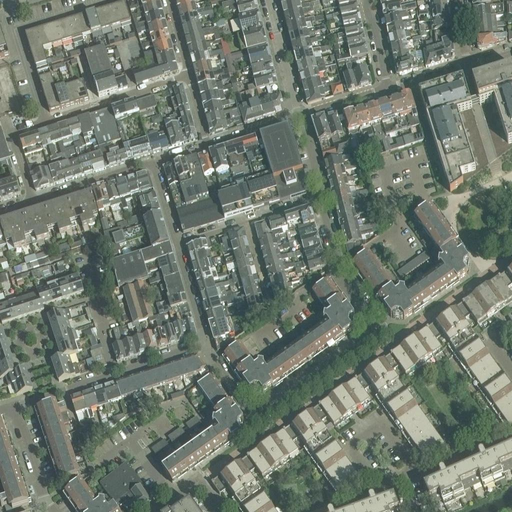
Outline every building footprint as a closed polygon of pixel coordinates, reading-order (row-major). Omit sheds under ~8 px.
[(130,12),(143,8),(160,4),(159,0),(136,0),(138,7),(130,9),(130,12)] [(180,0),(176,1),(178,10),(195,6),(194,1),(196,0),(204,0),(205,4),(211,2),(209,0),(180,0)] [(229,6),(229,9),(256,2),(255,0),(236,0),(237,2),(231,3),(232,5),(229,6)] [(303,0),(298,1),(281,6),(284,16),(301,12),(309,10),(308,5),(305,6),(303,0)] [(447,0),(429,2),(430,8),(432,8),(433,12),(450,10),(448,0),(447,0)] [(241,16),(258,11),(256,2),(229,9),(230,12),(233,11),(234,13),(240,11),(241,16)] [(384,17),(408,12),(417,10),(416,5),(400,9),(399,3),(382,7),(384,17)] [(120,6),(115,7),(121,26),(131,23),(125,4),(120,6)] [(143,8),(144,14),(132,17),(133,22),(137,21),(144,19),(144,18),(145,17),(146,19),(163,15),(160,4),(143,8)] [(198,16),(195,6),(178,10),(181,21),(198,16)] [(336,19),(337,19),(359,15),(357,6),(340,9),(341,15),(336,16),(336,19)] [(503,6),(490,7),(490,9),(474,11),(475,21),(491,19),(504,17),(503,6)] [(105,10),(111,29),(121,26),(115,7),(110,8),(110,9),(105,10)] [(301,12),(284,16),(287,26),(304,22),(303,19),(302,16),(314,13),(313,9),(309,10),(301,12)] [(100,12),(96,13),(101,32),(111,29),(105,10),(100,12)] [(433,17),(434,22),(451,20),(450,10),(433,12),(430,12),(431,17),(433,17)] [(91,15),(86,16),(92,35),(101,32),(96,13),(91,15)] [(239,18),(243,35),(263,30),(259,13),(239,18)] [(181,21),(183,29),(200,25),(199,20),(206,18),(205,14),(198,16),(181,21)] [(384,19),(387,29),(402,26),(401,21),(406,20),(405,14),(384,19)] [(146,19),(147,24),(138,26),(137,21),(133,22),(137,31),(165,24),(163,15),(146,19)] [(344,28),(361,24),(359,15),(337,19),(338,22),(342,21),(344,28)] [(82,38),(92,35),(86,16),(81,18),(76,19),(82,38)] [(71,21),(66,23),(72,41),(82,38),(76,19),(71,21)] [(304,22),(287,26),(289,36),(306,31),(309,31),(314,30),(312,25),(315,24),(314,19),(304,22)] [(491,19),(475,21),(477,40),(505,38),(505,35),(500,35),(500,32),(497,32),(497,23),(492,23),(491,19)] [(435,31),(452,30),(451,20),(434,22),(431,22),(432,27),(434,27),(435,31)] [(56,25),(62,44),(72,41),(66,23),(61,24),(56,25)] [(168,35),(165,24),(137,31),(138,36),(142,36),(141,34),(149,32),(151,39),(168,35)] [(387,29),(389,39),(404,35),(403,31),(411,29),(410,24),(402,26),(387,29)] [(52,27),(47,29),(53,47),(62,44),(56,25),(52,27)] [(186,41),(211,34),(210,30),(202,32),(200,25),(183,29),(186,41)] [(338,40),(363,35),(361,25),(344,29),(346,35),(337,37),(338,40)] [(42,30),(37,31),(43,50),(53,47),(47,29),(42,30)] [(267,46),(263,30),(243,35),(247,51),(267,46)] [(306,31),(289,36),(292,46),(309,42),(308,39),(308,36),(315,34),(314,30),(309,31),(306,31)] [(25,35),(36,68),(48,65),(43,50),(37,31),(34,32),(34,33),(25,35)] [(186,41),(189,49),(205,44),(204,40),(215,37),(216,43),(221,42),(218,32),(211,34),(186,41)] [(389,39),(391,48),(406,45),(405,40),(410,39),(409,34),(404,35),(389,39)] [(168,35),(151,39),(152,45),(151,45),(150,45),(141,47),(142,51),(153,48),(171,44),(168,35)] [(348,48),(365,44),(363,35),(338,40),(339,44),(347,42),(348,48)] [(507,37),(505,38),(477,40),(477,41),(478,50),(481,52),(494,48),(507,44),(507,37)] [(0,38),(0,61),(10,58),(3,38),(0,38)] [(453,39),(446,41),(443,42),(448,62),(453,60),(455,57),(453,39)] [(309,42),(292,46),(294,56),(312,52),(310,46),(318,44),(317,40),(309,42)] [(424,52),(426,68),(436,66),(433,49),(432,41),(429,42),(430,44),(426,44),(427,51),(424,52)] [(436,66),(448,62),(443,42),(436,44),(437,48),(433,49),(436,66)] [(391,48),(393,58),(414,53),(416,53),(414,43),(406,45),(391,48)] [(173,55),(171,44),(153,48),(154,53),(146,55),(146,54),(143,54),(145,60),(155,58),(156,59),(157,59),(173,55)] [(191,60),(208,55),(212,54),(210,46),(212,46),(212,44),(205,46),(205,44),(189,49),(191,60)] [(337,63),(368,56),(366,46),(349,50),(350,56),(343,57),(336,59),(337,63)] [(248,53),(252,70),(272,64),(268,48),(248,53)] [(107,58),(106,52),(104,49),(103,49),(97,51),(91,53),(85,55),(88,64),(107,58)] [(312,52),(294,56),(297,66),(314,61),(313,59),(313,56),(321,54),(320,49),(312,52)] [(191,60),(194,69),(210,65),(209,60),(220,57),(221,62),(225,61),(223,52),(212,54),(191,60)] [(395,67),(410,64),(416,62),(414,53),(393,58),(395,67)] [(137,86),(178,73),(173,55),(157,59),(156,59),(159,67),(149,70),(133,75),(137,86)] [(110,68),(107,58),(88,64),(91,74),(110,68)] [(314,61),(297,66),(299,75),(319,70),(326,69),(324,63),(326,63),(325,58),(314,61)] [(416,62),(410,64),(395,67),(397,75),(400,77),(418,71),(416,62)] [(213,75),(222,73),(221,70),(217,71),(216,63),(210,65),(194,69),(197,80),(213,75)] [(272,64),(252,70),(245,72),(246,76),(252,74),(254,79),(275,74),(272,64)] [(366,68),(358,71),(356,64),(350,66),(357,91),(371,86),(366,68)] [(51,77),(48,65),(36,68),(39,80),(51,77)] [(342,76),(348,94),(357,91),(350,66),(346,67),(348,74),(342,76)] [(91,74),(94,83),(113,77),(110,68),(91,74)] [(319,70),(299,75),(302,86),(319,81),(318,75),(327,73),(326,69),(319,70)] [(470,89),(473,96),(469,98),(463,79),(419,93),(450,194),(463,184),(511,148),(511,70),(501,74),(503,78),(489,82),(488,78),(472,83),(474,88),(470,89)] [(216,84),(214,79),(224,77),(229,75),(228,71),(222,73),(197,80),(199,89),(216,84)] [(278,85),(275,76),(254,82),(256,87),(249,89),(249,90),(246,91),(246,93),(250,93),(268,88),(270,87),(278,85)] [(58,111),(62,110),(56,91),(51,77),(39,80),(50,114),(58,111)] [(94,83),(99,98),(118,92),(115,81),(113,77),(94,83)] [(118,92),(126,90),(122,79),(115,81),(118,92)] [(319,81),(302,86),(305,95),(322,91),(326,90),(324,84),(328,83),(327,82),(327,79),(321,81),(319,81)] [(74,86),(80,105),(85,103),(84,103),(89,101),(84,83),(74,86)] [(218,95),(216,84),(199,89),(202,99),(218,95)] [(74,86),(65,89),(71,107),(75,106),(80,105),(74,86)] [(345,94),(343,86),(331,89),(333,98),(345,94)] [(268,88),(270,96),(271,99),(275,116),(285,113),(281,96),(274,98),(270,87),(268,88)] [(169,92),(172,103),(186,99),(183,88),(169,92)] [(65,89),(56,91),(62,110),(66,109),(71,107),(65,89)] [(322,91),(305,95),(307,106),(325,101),(322,91)] [(261,103),(255,104),(254,99),(252,100),(250,93),(246,93),(250,106),(255,123),(266,120),(261,103)] [(202,99),(204,108),(221,104),(220,103),(225,101),(223,94),(218,95),(202,99)] [(245,126),(255,123),(250,106),(243,108),(240,95),(234,97),(238,111),(240,120),(243,119),(245,126)] [(260,99),(261,103),(266,120),(275,116),(271,99),(270,96),(260,99)] [(400,99),(401,100),(410,130),(420,127),(410,96),(400,99)] [(151,109),(157,107),(154,97),(148,99),(151,109)] [(151,109),(148,99),(142,101),(145,111),(151,109)] [(188,108),(186,99),(172,103),(175,112),(188,108)] [(410,130),(401,100),(390,103),(399,134),(410,130)] [(145,111),(142,101),(136,103),(139,113),(145,111)] [(223,114),(222,109),(230,107),(228,102),(221,104),(204,108),(207,119),(223,114)] [(136,103),(113,111),(116,121),(117,125),(123,123),(141,117),(139,113),(136,103)] [(377,107),(386,138),(399,134),(390,103),(377,107)] [(366,111),(371,128),(374,138),(376,144),(387,141),(386,138),(377,107),(366,111)] [(175,115),(176,118),(178,123),(191,119),(188,108),(175,112),(176,114),(175,115)] [(116,121),(113,111),(89,118),(94,133),(98,144),(99,149),(112,145),(122,141),(116,121)] [(207,119),(209,128),(226,123),(224,118),(232,116),(234,121),(240,120),(238,111),(223,114),(207,119)] [(355,114),(360,131),(368,129),(369,131),(367,135),(368,140),(374,138),(371,128),(366,111),(355,114)] [(343,117),(349,135),(349,136),(352,138),(356,137),(357,139),(352,141),(353,145),(358,144),(360,150),(365,148),(360,131),(355,114),(355,113),(343,117)] [(178,123),(176,118),(175,115),(173,115),(174,118),(170,120),(164,122),(172,148),(184,145),(180,133),(178,123)] [(332,142),(333,147),(337,146),(336,144),(341,143),(339,137),(343,136),(337,115),(325,118),(332,142)] [(94,133),(89,118),(79,121),(86,147),(91,146),(88,138),(93,137),(92,134),(94,133)] [(332,142),(325,118),(315,121),(313,125),(321,152),(329,149),(328,143),(332,142)] [(194,129),(191,119),(178,123),(180,133),(194,129)] [(211,136),(228,131),(227,128),(236,125),(237,128),(242,127),(240,120),(234,121),(226,123),(209,128),(211,136)] [(68,125),(72,139),(79,137),(82,148),(86,147),(79,121),(68,125)] [(123,123),(117,125),(122,141),(126,152),(129,162),(152,155),(148,140),(141,143),(140,139),(134,141),(135,145),(131,146),(123,123)] [(58,128),(62,143),(63,146),(67,144),(67,146),(73,144),(72,139),(68,125),(58,128)] [(48,131),(53,146),(58,144),(61,156),(66,154),(63,146),(62,143),(58,128),(48,131)] [(180,133),(184,145),(197,141),(194,129),(180,133)] [(307,185),(290,130),(256,140),(259,151),(264,150),(272,177),(281,204),(281,205),(306,197),(303,186),(307,185)] [(38,134),(43,149),(48,147),(51,156),(56,155),(53,146),(48,131),(38,134)] [(152,155),(169,150),(164,133),(158,135),(157,135),(157,132),(149,135),(150,137),(147,138),(148,140),(152,155)] [(44,151),(43,149),(38,134),(20,140),(25,157),(44,151)] [(412,136),(396,141),(397,146),(390,148),(391,152),(415,145),(413,139),(412,136)] [(415,145),(423,142),(424,140),(423,136),(413,139),(415,145)] [(242,145),(254,182),(272,177),(264,150),(259,151),(256,140),(242,145)] [(94,156),(89,158),(94,173),(105,170),(106,169),(99,149),(98,144),(93,145),(96,156),(94,156)] [(112,145),(99,149),(106,169),(109,168),(128,162),(129,162),(126,152),(120,154),(119,148),(114,150),(112,145)] [(246,185),(254,182),(242,145),(223,150),(228,166),(229,166),(232,177),(235,188),(246,185)] [(0,164),(10,161),(5,146),(0,147),(0,164)] [(209,155),(216,177),(218,183),(222,182),(222,181),(232,177),(229,166),(228,166),(223,150),(209,155)] [(84,176),(79,161),(72,163),(71,157),(77,155),(76,151),(66,154),(69,164),(74,180),(84,176)] [(324,161),(336,158),(334,151),(322,154),(324,161)] [(74,180),(69,164),(66,154),(61,156),(56,157),(57,161),(62,159),(64,166),(59,167),(64,183),(74,180)] [(214,177),(216,177),(209,155),(198,158),(204,177),(213,174),(214,177)] [(84,176),(94,173),(89,158),(79,161),(84,176)] [(197,159),(185,162),(191,186),(204,182),(197,159)] [(357,166),(356,164),(356,163),(348,165),(347,163),(343,164),(342,159),(324,164),(327,174),(357,166)] [(181,189),(191,186),(185,162),(174,166),(181,189)] [(55,186),(50,170),(49,169),(42,171),(40,166),(34,168),(34,167),(29,168),(36,191),(55,186)] [(183,193),(181,189),(174,166),(164,169),(172,196),(183,193)] [(327,174),(329,183),(347,179),(345,173),(358,170),(357,166),(327,174)] [(64,183),(59,167),(50,170),(55,186),(64,183)] [(148,174),(136,178),(141,193),(153,189),(148,174)] [(281,204),(272,177),(254,182),(246,185),(255,212),(281,204)] [(348,184),(354,182),(353,177),(347,179),(329,183),(332,195),(350,191),(348,184)] [(136,178),(126,181),(131,196),(141,193),(136,178)] [(21,197),(16,181),(0,185),(0,198),(1,203),(21,197)] [(126,181),(115,184),(122,205),(123,210),(128,209),(126,203),(132,201),(131,196),(126,181)] [(183,193),(172,196),(184,234),(225,221),(218,198),(210,200),(204,182),(191,186),(181,189),(183,193)] [(115,184),(104,188),(111,208),(122,205),(115,184)] [(235,188),(231,189),(239,217),(255,212),(246,185),(235,188)] [(104,213),(103,210),(111,208),(104,188),(93,191),(98,207),(97,208),(99,214),(104,213)] [(239,217),(231,189),(221,192),(222,197),(218,198),(225,221),(226,222),(239,217)] [(369,197),(368,191),(351,195),(350,191),(332,195),(335,204),(352,200),(369,197)] [(139,198),(143,210),(158,206),(154,193),(139,198)] [(80,200),(68,204),(74,221),(79,220),(82,229),(88,227),(94,225),(91,215),(97,214),(91,196),(80,200)] [(338,216),(363,210),(372,208),(371,204),(354,208),(352,200),(335,204),(338,216)] [(57,207),(45,211),(51,229),(57,227),(60,236),(65,234),(72,232),(69,223),(74,221),(68,204),(57,207)] [(141,217),(142,222),(161,216),(158,206),(143,210),(145,216),(141,217)] [(442,254),(433,260),(432,266),(438,274),(412,293),(406,284),(400,284),(392,290),(367,254),(353,264),(391,318),(396,315),(401,315),(404,320),(467,275),(464,271),(464,266),(469,262),(431,209),(417,219),(442,254)] [(311,210),(285,218),(288,230),(289,233),(299,230),(315,225),(311,210)] [(340,226),(357,221),(356,217),(364,215),(363,210),(338,216),(340,226)] [(45,211),(23,218),(31,245),(32,247),(37,246),(38,248),(44,246),(43,241),(49,240),(46,230),(51,229),(45,211)] [(170,245),(161,216),(142,222),(104,234),(112,264),(124,260),(120,247),(149,238),(153,251),(170,245)] [(23,218),(0,225),(7,246),(13,244),(15,250),(31,245),(23,218)] [(269,223),(273,239),(281,237),(280,231),(286,229),(286,231),(288,230),(285,218),(269,223)] [(343,237),(372,230),(377,229),(376,224),(363,228),(362,223),(358,224),(357,221),(340,226),(343,237)] [(260,243),(273,239),(269,223),(255,227),(260,243)] [(300,235),(301,240),(318,236),(315,225),(299,230),(299,232),(298,233),(298,236),(300,235)] [(348,259),(364,247),(366,245),(366,243),(363,243),(361,238),(373,235),(372,230),(343,237),(348,258),(348,259)] [(244,231),(225,236),(227,246),(246,241),(244,231)] [(273,239),(260,243),(262,253),(277,248),(281,247),(280,243),(282,242),(282,241),(287,239),(286,235),(281,237),(273,239)] [(321,247),(318,236),(301,240),(302,244),(301,244),(302,247),(303,247),(305,252),(321,247)] [(190,256),(204,252),(209,251),(213,250),(210,240),(187,247),(190,256)] [(234,255),(249,250),(246,241),(227,246),(222,247),(223,253),(233,250),(234,255)] [(124,260),(112,264),(118,289),(147,280),(147,277),(144,267),(173,257),(170,248),(170,245),(153,251),(124,260)] [(306,257),(307,262),(323,257),(321,247),(305,252),(305,254),(304,254),(304,257),(306,257)] [(262,253),(265,264),(280,259),(277,248),(262,253)] [(227,267),(251,260),(249,250),(234,255),(235,258),(225,261),(227,267)] [(209,251),(204,252),(190,256),(193,266),(207,262),(212,260),(209,251)] [(48,252),(25,259),(28,268),(51,261),(48,252)] [(429,260),(425,254),(397,274),(402,280),(429,260)] [(173,257),(144,267),(147,277),(151,275),(151,273),(158,271),(157,269),(158,268),(158,267),(159,271),(161,270),(161,272),(176,267),(173,257)] [(267,273),(283,268),(286,267),(285,263),(289,262),(287,257),(280,259),(265,264),(267,273)] [(326,268),(323,257),(307,262),(310,273),(326,268)] [(212,260),(207,262),(193,266),(196,276),(215,270),(212,260)] [(239,274),(254,270),(251,260),(227,267),(228,273),(238,270),(239,274)] [(283,268),(267,273),(270,282),(285,277),(284,272),(295,269),(294,265),(286,267),(283,268)] [(156,281),(149,283),(150,286),(164,282),(179,277),(176,268),(176,267),(161,272),(162,272),(162,274),(156,276),(157,279),(155,280),(156,281)] [(196,276),(198,285),(213,281),(218,279),(215,270),(196,276)] [(238,285),(257,279),(254,270),(239,274),(232,276),(233,281),(237,280),(238,285)] [(511,287),(511,272),(509,274),(508,273),(499,279),(508,291),(511,287)] [(8,273),(0,275),(0,284),(10,282),(8,273)] [(288,286),(292,285),(289,276),(285,277),(270,282),(272,291),(288,286)] [(166,286),(160,288),(162,293),(167,291),(170,300),(184,295),(179,277),(164,282),(166,286)] [(79,278),(68,281),(73,298),(84,294),(79,278)] [(245,293),(259,289),(257,279),(238,285),(239,289),(243,288),(245,293)] [(499,279),(477,295),(463,305),(472,316),(478,325),(511,300),(511,296),(508,291),(499,279)] [(57,284),(63,301),(73,298),(68,281),(57,284)] [(201,295),(224,288),(229,286),(228,283),(215,287),(213,281),(198,285),(201,295)] [(251,364),(238,346),(224,356),(250,392),(255,389),(260,389),(263,394),(352,330),(349,326),(350,321),(354,317),(329,281),(315,291),(327,309),(319,315),(318,321),(324,330),(272,367),(266,359),(259,358),(251,364)] [(57,284),(47,288),(53,304),(63,301),(57,284)] [(142,284),(122,290),(133,325),(138,323),(152,319),(158,316),(159,316),(157,309),(150,312),(142,284)] [(290,294),(289,290),(288,286),(272,291),(275,301),(290,294)] [(42,308),(53,304),(47,288),(37,291),(38,296),(42,308)] [(224,288),(201,295),(204,304),(232,296),(231,293),(226,294),(224,288)] [(243,304),(262,299),(259,289),(245,293),(246,298),(242,299),(243,304)] [(160,305),(156,306),(157,309),(159,316),(163,315),(175,311),(179,310),(188,307),(184,295),(170,300),(172,307),(163,310),(163,308),(161,309),(160,305)] [(38,296),(28,299),(33,316),(44,312),(42,308),(38,296)] [(204,304),(207,314),(222,310),(220,305),(234,301),(232,296),(204,304)] [(18,302),(23,319),(33,316),(28,299),(18,302)] [(265,308),(262,299),(243,304),(241,305),(244,314),(265,308)] [(18,302),(7,306),(13,322),(23,319),(18,302)] [(511,428),(511,388),(488,355),(464,322),(472,316),(463,305),(455,311),(456,312),(437,325),(436,324),(428,330),(436,342),(443,336),(494,406),(510,429),(511,428)] [(13,322),(7,306),(0,308),(0,317),(1,321),(0,321),(2,326),(13,322)] [(188,307),(179,310),(188,341),(190,340),(197,338),(195,331),(190,315),(188,307)] [(225,309),(222,310),(207,314),(210,325),(228,319),(225,309)] [(177,321),(173,322),(174,326),(179,344),(188,341),(179,310),(175,311),(177,321)] [(72,322),(68,311),(48,317),(51,328),(68,323),(72,322)] [(177,345),(172,327),(171,323),(167,325),(163,315),(159,316),(158,316),(162,330),(168,348),(177,345)] [(168,348),(162,330),(158,316),(152,319),(153,322),(155,322),(158,331),(153,333),(159,351),(168,348)] [(218,352),(244,334),(243,330),(234,336),(229,319),(228,319),(210,325),(218,352)] [(55,339),(71,333),(68,323),(51,328),(55,339)] [(147,354),(142,337),(139,328),(138,323),(133,325),(128,326),(129,331),(136,329),(138,336),(132,338),(138,357),(147,354)] [(151,333),(147,335),(146,331),(147,329),(146,326),(139,328),(142,337),(147,354),(157,351),(151,333)] [(136,358),(131,340),(126,342),(122,329),(117,330),(127,361),(136,358)] [(127,361),(117,330),(113,331),(117,345),(112,347),(117,364),(127,361)] [(428,330),(391,356),(400,368),(406,376),(442,350),(436,342),(428,330)] [(55,339),(58,349),(75,343),(71,333),(55,339)] [(58,349),(61,358),(61,359),(68,357),(69,357),(82,353),(79,342),(75,343),(58,349)] [(0,344),(0,356),(9,354),(6,343),(0,344)] [(90,354),(92,360),(103,356),(101,351),(90,354)] [(0,367),(13,364),(9,354),(0,356),(0,367)] [(92,360),(94,365),(105,362),(103,356),(92,360)] [(400,368),(391,356),(383,362),(384,363),(365,377),(364,375),(356,381),(364,393),(372,387),(426,462),(448,452),(392,373),(400,368)] [(52,361),(55,373),(72,367),(69,357),(68,357),(61,359),(61,358),(52,361)] [(201,378),(202,379),(209,373),(197,357),(188,360),(193,376),(201,374),(203,377),(201,378)] [(193,376),(188,360),(178,364),(183,380),(193,376)] [(106,368),(105,362),(94,365),(96,371),(106,368)] [(16,374),(16,373),(13,364),(0,367),(0,379),(9,377),(9,376),(16,374)] [(183,380),(178,364),(168,367),(173,383),(183,380)] [(77,366),(72,367),(55,373),(59,383),(80,376),(77,366)] [(168,367),(157,370),(163,387),(173,383),(168,367)] [(9,377),(12,386),(29,381),(25,370),(16,373),(16,374),(9,376),(9,377)] [(163,387),(157,370),(147,374),(153,390),(163,387)] [(147,374),(137,377),(142,393),(153,390),(147,374)] [(198,386),(204,395),(218,385),(211,376),(198,386)] [(142,393),(137,377),(127,381),(132,397),(142,393)] [(32,392),(29,381),(12,386),(16,397),(32,392)] [(132,397),(127,381),(116,384),(121,400),(132,397)] [(320,407),(328,419),(335,427),(371,402),(364,393),(356,381),(320,407)] [(104,388),(112,413),(112,414),(116,413),(113,403),(119,401),(114,385),(104,388)] [(204,395),(210,404),(224,394),(218,385),(204,395)] [(104,388),(94,392),(99,408),(105,406),(108,414),(112,413),(104,388)] [(93,410),(98,409),(92,392),(82,396),(90,420),(94,419),(93,418),(95,417),(93,410)] [(230,403),(224,394),(210,404),(217,413),(230,403)] [(86,422),(90,420),(82,396),(72,399),(77,415),(83,413),(86,422)] [(217,413),(208,419),(207,425),(213,434),(223,448),(241,434),(238,430),(239,425),(244,421),(230,403),(217,413)] [(37,410),(62,483),(78,478),(61,426),(70,423),(65,408),(61,409),(60,405),(58,404),(37,410)] [(292,426),(284,432),(293,444),(300,439),(314,457),(341,496),(364,485),(321,424),(328,419),(320,407),(311,413),(312,414),(293,428),(292,426)] [(191,422),(196,428),(201,424),(196,418),(191,422)] [(29,505),(22,484),(1,422),(0,422),(0,472),(5,489),(0,490),(0,503),(2,508),(5,507),(6,511),(9,511),(29,505)] [(196,428),(191,422),(186,425),(190,432),(196,428)] [(175,433),(178,439),(185,434),(181,429),(175,433)] [(248,458),(257,470),(263,478),(299,453),(293,444),(284,432),(248,458)] [(178,439),(175,433),(168,438),(172,443),(178,439)] [(214,454),(223,448),(213,434),(204,440),(214,454)] [(158,445),(162,451),(168,446),(164,440),(158,445)] [(196,446),(206,460),(214,454),(204,440),(196,446)] [(162,451),(158,445),(151,450),(155,455),(162,451)] [(197,466),(206,460),(196,446),(188,452),(197,466)] [(481,461),(451,474),(449,470),(445,473),(444,472),(444,471),(443,471),(442,471),(441,471),(440,472),(440,473),(439,473),(439,474),(440,475),(441,479),(424,487),(433,506),(442,502),(445,507),(466,498),(463,492),(482,484),(484,489),(505,480),(503,474),(511,470),(511,446),(490,456),(489,453),(484,455),(484,454),(483,454),(483,453),(482,453),(481,453),(480,453),(480,454),(479,455),(479,456),(479,457),(481,461)] [(179,458),(189,472),(197,466),(188,452),(179,458)] [(181,478),(189,472),(179,458),(171,464),(181,478)] [(220,496),(229,489),(249,475),(257,470),(248,458),(240,464),(241,465),(222,479),(221,477),(212,484),(220,496)] [(172,484),(181,478),(171,464),(162,470),(172,484)] [(137,511),(151,502),(150,500),(142,489),(144,487),(127,465),(100,486),(118,511),(137,511)] [(229,489),(244,511),(245,511),(275,511),(262,494),(249,475),(229,489)] [(92,502),(79,484),(65,494),(78,511),(117,511),(107,497),(100,496),(92,502)] [(399,511),(398,507),(400,506),(398,497),(398,498),(376,505),(375,501),(374,500),(373,500),(372,500),(371,500),(370,500),(370,501),(369,502),(369,503),(370,503),(365,505),(366,509),(358,511),(399,511)] [(196,511),(190,502),(176,511),(173,511),(172,511),(171,511),(196,511)]
